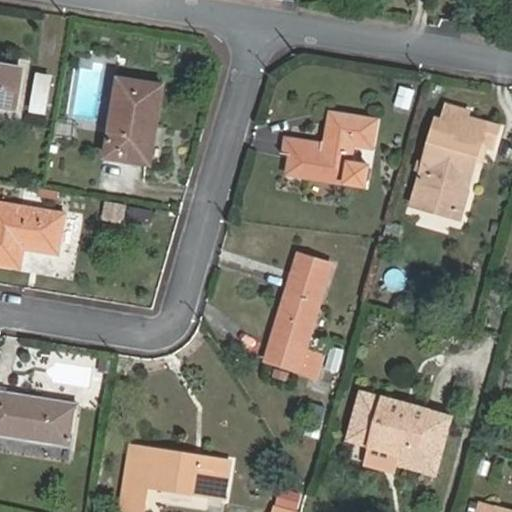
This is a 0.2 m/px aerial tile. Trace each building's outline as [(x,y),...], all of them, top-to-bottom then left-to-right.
[(0,104),(16,108),(23,69),(0,64),(0,104)] [(47,114),(51,74),(33,72),(29,113),(47,114)] [(151,166),(164,86),(119,78),(106,157),(151,166)] [(399,85),(394,106),(409,109),(413,88),(399,85)] [(464,128),(467,117),(469,112),(449,106),(444,121),(439,119),(413,206),(459,220),(468,189),(459,186),(468,157),(477,159),(481,161),(486,146),(493,148),(499,127),(479,121),(476,132),(464,128)] [(289,175),(366,186),(370,166),(353,164),(356,146),(373,149),(377,120),(333,113),(328,144),(287,138),(285,150),(293,151),(289,175)] [(479,121),(467,117),(464,128),(476,132),(479,121)] [(57,120),(53,139),(75,143),(78,125),(57,120)] [(468,189),(477,159),(468,157),(459,186),(468,189)] [(103,201),(101,221),(124,223),(125,203),(103,201)] [(58,254),(65,214),(0,203),(0,264),(20,268),(24,247),(58,254)] [(125,222),(150,224),(151,209),(127,207),(125,222)] [(299,373),(334,265),(300,255),(266,362),(299,373)] [(0,434),(71,446),(78,407),(9,396),(10,392),(0,390),(0,434)] [(435,474),(451,419),(364,396),(351,438),(394,451),(391,462),(435,474)] [(225,499),(231,462),(133,447),(122,511),(145,511),(149,487),(225,499)]
